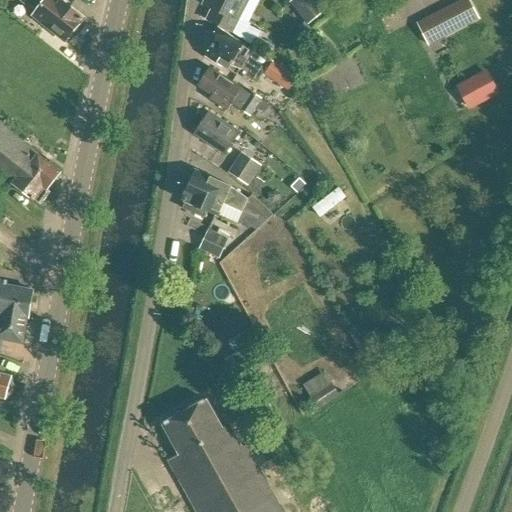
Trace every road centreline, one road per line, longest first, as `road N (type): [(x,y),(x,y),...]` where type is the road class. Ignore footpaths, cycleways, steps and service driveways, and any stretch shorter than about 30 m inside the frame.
road 1 (tertiary): [(21,511),(121,0)]
road 2 (unclassified): [(116,511),(196,0)]
road 3 (unclassified): [(461,511),(511,373)]
